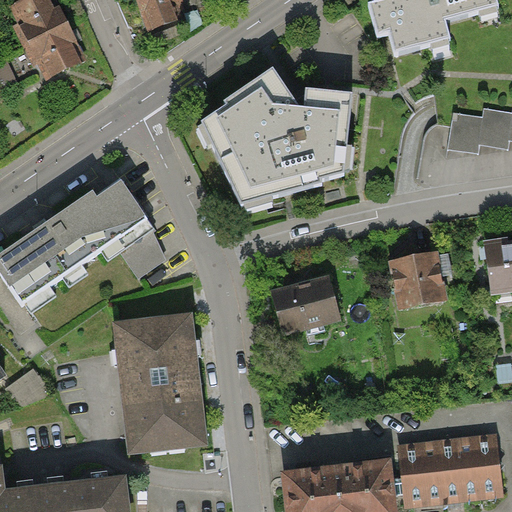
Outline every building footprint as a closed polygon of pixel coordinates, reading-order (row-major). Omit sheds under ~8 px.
[(23,48),(63,27),(48,0),(28,0),(12,9),(22,28),(15,33),(23,48)] [(135,0),(148,35),(185,22),(179,6),(195,0),(135,0)] [(448,43),(443,27),(497,10),(494,0),(405,0),(367,12),(376,41),(385,38),(392,60),(448,43)] [(83,63),(63,27),(23,48),(33,67),(41,63),(51,80),(83,63)] [(0,64),(0,86),(20,76),(11,59),(0,64)] [(273,73),(197,126),(239,214),(342,180),(352,99),(300,94),(299,112),(273,73)] [(454,112),(448,151),(480,156),(481,145),(511,150),(511,142),(511,111),(486,107),(485,116),(454,112)] [(42,230),(0,258),(0,284),(23,319),(122,253),(151,233),(116,181),(42,230)] [(151,233),(122,253),(139,279),(165,260),(151,233)] [(511,242),(484,247),(491,301),(511,297),(511,242)] [(437,257),(388,267),(399,316),(447,306),(437,257)] [(326,280),(270,296),(283,341),(339,325),(326,280)] [(204,452),(189,320),(112,330),(128,462),(204,452)] [(20,402),(52,387),(41,365),(9,380),(20,402)] [(495,440),(397,450),(403,511),(418,511),(501,504),(495,440)] [(397,511),(391,457),(282,469),(286,511),(397,511)] [(0,511),(40,511),(38,490),(3,495),(0,470),(0,511)] [(123,511),(119,480),(38,490),(40,511),(123,511)]
